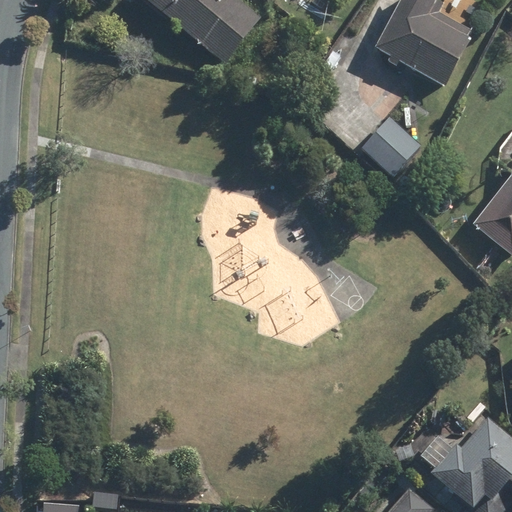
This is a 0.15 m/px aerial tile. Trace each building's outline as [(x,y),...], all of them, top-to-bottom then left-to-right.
[(138,0),(133,7),(218,70),(252,24),(218,0),(138,0)] [(397,0),(368,56),(438,92),(462,45),(419,22),(429,3),(424,0),(397,0)] [(356,155),(386,182),(416,150),(385,122),(356,155)] [(468,233),(508,264),(511,259),(511,152),(507,183),(468,233)] [(424,481),(461,511),(503,511),(511,502),(511,448),(482,423),(456,453),(451,449),(424,481)] [(423,511),(403,494),(388,511),(423,511)]
